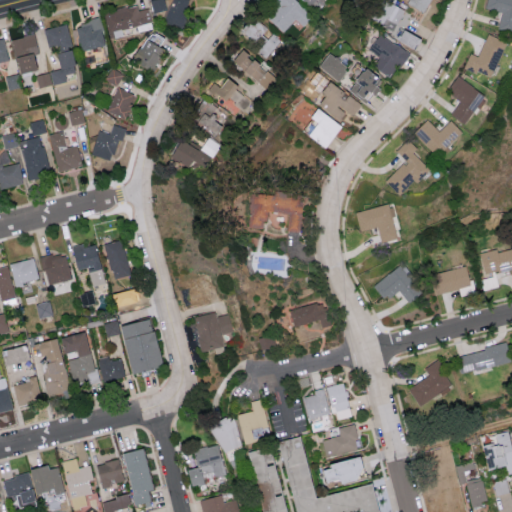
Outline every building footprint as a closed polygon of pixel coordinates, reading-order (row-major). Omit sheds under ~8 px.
[(148,0),(152,12),(165,8),(162,0),(148,0)] [(169,0),(164,23),(182,27),(188,0),(169,0)] [(294,0),(302,7),(292,18),(295,21),(283,34),(267,19),(279,6),(271,0),(294,0)] [(317,0),(311,8),(301,0),(317,0)] [(393,0),(406,7),(392,32),(373,21),(384,0),(393,0)] [(430,0),(425,12),(408,4),(410,0),(430,0)] [(487,0),(511,0),(511,31),(498,28),(502,14),(485,10),(487,0)] [(242,31),(253,17),(267,30),(262,36),(268,40),(274,34),(281,40),(265,59),(257,52),(261,47),(242,31)] [(75,24),(80,50),(104,45),(99,19),(75,24)] [(44,28),(47,46),(54,45),(59,68),(49,70),(52,84),(66,81),(65,74),(75,71),(70,46),(71,45),(66,23),(44,28)] [(404,31),(420,39),(414,50),(398,41),(404,31)] [(157,45),(161,39),(148,32),(132,61),(152,72),(164,49),(157,45)] [(38,53),(34,33),(11,38),(17,72),(35,69),(32,54),(38,53)] [(381,34),(410,55),(401,67),(399,66),(389,79),(373,66),(379,58),(369,50),(381,34)] [(488,35),(506,43),(491,78),(476,72),(475,74),(463,69),(470,54),(478,57),(488,35)] [(3,37),(0,37),(0,59),(8,57),(3,37)] [(243,50),(250,56),(248,58),(253,62),(254,60),(260,65),(259,67),(266,73),(266,72),(275,79),(267,89),(234,62),(243,50)] [(330,55),(335,60),(336,58),(341,62),(340,63),(346,68),(344,70),(346,72),(339,82),(320,67),(330,55)] [(104,78),(116,85),(123,74),(111,67),(104,78)] [(367,70),(381,81),(376,87),(379,89),(374,96),(372,94),(365,104),(350,92),(367,70)] [(36,74),(38,86),(51,84),(49,72),(36,74)] [(458,77),(484,97),(464,125),(450,115),(459,103),(450,95),(452,92),(449,89),(458,77)] [(208,91),(215,83),(222,88),(229,80),(238,87),(235,90),(251,103),(243,112),(228,99),(224,104),(208,91)] [(330,83),(361,106),(352,117),(346,112),(340,121),(319,105),(326,97),(322,94),(330,83)] [(133,93),(115,87),(107,111),(125,118),(133,93)] [(198,109),(204,100),(218,109),(214,114),(218,117),(215,121),(223,127),(217,135),(199,123),(205,114),(198,109)] [(318,109),(342,127),(325,149),(301,130),(318,109)] [(29,122),(32,135),(45,131),(42,118),(29,122)] [(450,121),(462,133),(438,157),(414,134),(427,121),(439,133),(450,121)] [(125,127),(111,124),(109,133),(96,130),(90,156),(111,160),(116,139),(122,140),(125,127)] [(58,171),(82,165),(76,143),(68,146),(63,129),(47,134),(58,171)] [(18,140),(28,179),(49,173),(39,135),(18,140)] [(200,150),(208,138),(221,147),(213,158),(200,150)] [(408,139),(417,149),(412,154),(429,171),(416,184),(413,181),(398,197),(384,182),(404,162),(394,153),(408,139)] [(172,158),(182,141),(199,151),(188,168),(172,158)] [(0,189),(23,182),(17,162),(10,164),(6,151),(0,152),(0,158),(1,162),(0,162),(0,189)] [(251,195),(276,197),(276,193),(290,194),(290,198),(301,199),(299,232),(287,231),(288,217),(268,215),(268,224),(263,223),(263,229),(248,228),(251,195)] [(355,214),(388,205),(397,240),(382,244),(378,228),(360,232),(355,214)] [(112,278),(129,273),(120,239),(102,244),(112,278)] [(71,247),(76,269),(86,267),(91,286),(104,283),(94,242),(71,247)] [(479,254),(496,250),(497,253),(511,249),(511,270),(498,274),(498,271),(484,275),(479,254)] [(70,279),(65,252),(40,257),(45,283),(70,279)] [(12,283),(36,280),(33,258),(9,261),(12,283)] [(373,287),(399,266),(421,293),(408,303),(399,292),(386,303),(373,287)] [(434,296),(429,277),(466,267),(470,281),(472,280),(475,294),(460,298),(458,290),(434,296)] [(480,281),(495,277),(498,288),(483,292),(480,281)] [(36,303),(38,316),(51,315),(49,301),(36,303)] [(289,311),(317,303),(318,306),(322,305),(323,309),(326,309),(331,326),(322,328),(320,319),(293,327),(289,311)] [(0,332),(9,329),(2,312),(0,312),(0,332)] [(195,318),(216,313),(217,318),(228,315),(233,333),(221,336),(224,347),(201,353),(198,340),(200,339),(195,318)] [(118,325),(130,372),(160,365),(149,317),(118,325)] [(68,359),(71,384),(94,380),(87,331),(59,335),(62,353),(75,351),(76,358),(68,359)] [(38,356),(40,356),(49,394),(68,390),(57,337),(35,342),(38,356)] [(459,373),(510,360),(506,342),(455,355),(459,373)] [(28,360),(25,345),(1,349),(4,364),(28,360)] [(101,380),(124,377),(121,358),(109,360),(109,357),(98,358),(101,380)] [(451,386),(437,360),(424,367),(428,376),(407,387),(416,404),(451,386)] [(17,405),(41,399),(35,378),(12,383),(17,405)] [(0,411),(11,409),(6,380),(0,380),(0,411)] [(349,417),(344,383),(327,386),(333,419),(349,417)] [(329,414),(323,388),(313,390),(314,394),(303,396),(308,419),(329,414)] [(243,443),(262,438),(260,429),(267,427),(261,399),(250,401),(252,410),(236,413),(243,443)] [(233,415),(209,423),(219,453),(242,445),(233,415)] [(358,448),(352,423),(337,427),(339,435),(321,440),(325,456),(358,448)] [(507,474),(511,472),(511,448),(507,430),(494,433),(496,441),(480,445),(486,469),(505,465),(507,474)] [(299,438),(313,510),(372,486),(377,511),(293,511),(277,440),(299,438)] [(225,474),(217,443),(193,449),(197,466),(186,469),(190,486),(204,483),(203,479),(225,474)] [(121,452),(133,504),(149,501),(147,491),(151,490),(142,448),(121,452)] [(62,460),(72,508),(87,505),(84,494),(91,492),(88,479),(92,479),(89,464),(77,467),(76,457),(62,460)] [(96,463),(101,486),(123,481),(119,458),(96,463)] [(323,483),(338,479),(339,483),(361,478),(356,458),(320,466),(323,483)] [(34,494),(46,491),(49,502),(57,500),(56,496),(64,494),(57,466),(47,468),(46,464),(28,468),(34,494)] [(34,499),(27,472),(2,479),(6,497),(17,494),(20,503),(34,499)] [(486,502),(481,479),(465,483),(470,506),(486,502)] [(101,500),(104,511),(130,506),(127,494),(101,500)] [(200,498),(202,511),(239,511),(237,498),(223,501),(221,494),(200,498)]
